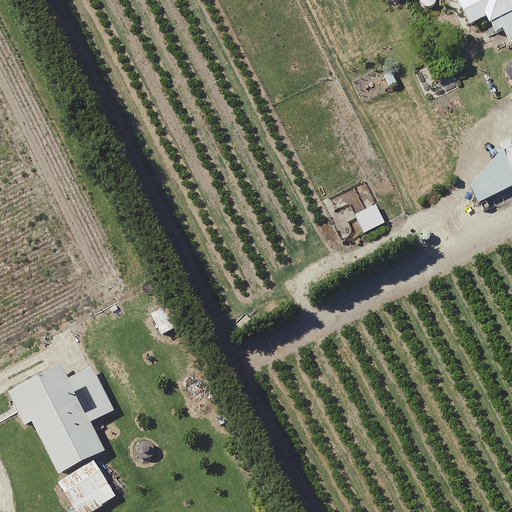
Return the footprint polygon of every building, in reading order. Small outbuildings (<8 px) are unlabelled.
[(511,0),(463,0),(457,3),(469,28),(486,20),(491,31),(495,29),(505,51),(511,47),(511,0)] [(443,56),(416,68),(428,95),(454,84),(443,56)] [(416,113),(409,101),(383,116),(389,128),(416,113)] [(511,186),(511,147),(494,157),(462,173),(477,204),(511,186)] [(476,209),(468,197),(452,208),(461,220),(476,209)] [(385,225),(376,206),(353,216),(362,235),(385,225)] [(179,328),(168,306),(150,316),(161,337),(179,328)] [(67,381),(60,367),(8,394),(25,426),(31,423),(58,475),(103,452),(89,425),(113,413),(91,369),(67,381)] [(92,511),(116,498),(93,461),(57,484),(75,511),(92,511)]
